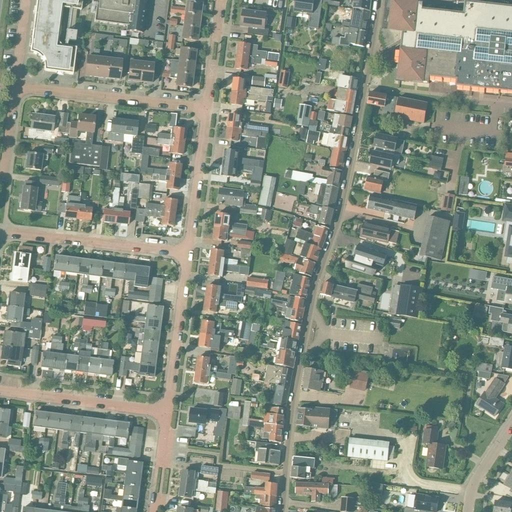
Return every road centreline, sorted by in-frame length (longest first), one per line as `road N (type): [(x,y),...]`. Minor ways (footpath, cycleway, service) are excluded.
road 1 (residential): [(280,511),(300,353),(338,213),(378,0)]
road 2 (residential): [(206,108),(15,87)]
road 3 (residential): [(184,254),(0,233)]
road 4 (residential): [(165,412),(0,392)]
road 5 (residential): [(165,412),(184,254)]
road 6 (residential): [(184,254),(206,108)]
